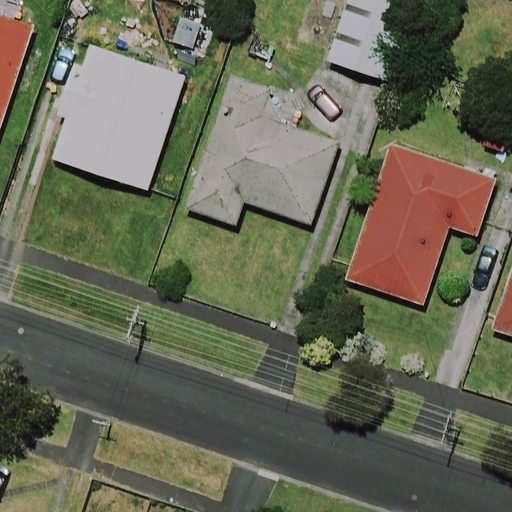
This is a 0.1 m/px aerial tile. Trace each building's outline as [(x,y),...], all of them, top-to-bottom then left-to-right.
[(415,0),(347,0),(327,63),(388,82),(415,0)] [(0,145),(37,33),(0,20),(0,145)] [(70,125),(56,167),(153,198),(189,83),(205,87),(215,58),(176,45),(168,73),(94,49),(86,73),(79,70),(62,122),(70,125)] [(270,90),(231,76),(186,208),(237,225),(244,203),(312,225),(340,144),(261,117),(270,90)] [(497,179),(392,144),(344,281),(423,308),(450,228),(477,237),(497,179)] [(511,266),(490,332),(511,339),(511,266)]
